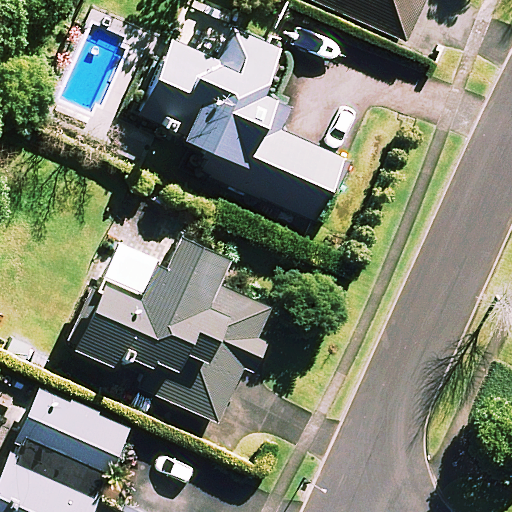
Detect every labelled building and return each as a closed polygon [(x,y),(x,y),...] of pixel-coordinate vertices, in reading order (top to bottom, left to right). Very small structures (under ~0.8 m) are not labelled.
[(415,0),(314,0),(400,35),(415,0)] [(266,52),(223,34),(213,57),(159,34),(121,122),(198,155),(186,181),(316,236),(346,167),(266,133),(277,107),(248,95),(266,52)] [(210,245),(153,223),(140,255),(112,244),(71,348),(210,402),(229,353),(254,362),(269,323),(192,293),(210,245)] [(96,484),(118,435),(33,397),(11,446),(96,484)] [(84,511),(92,494),(0,455),(0,511),(84,511)] [(113,511),(142,511),(118,501),(113,511)]
